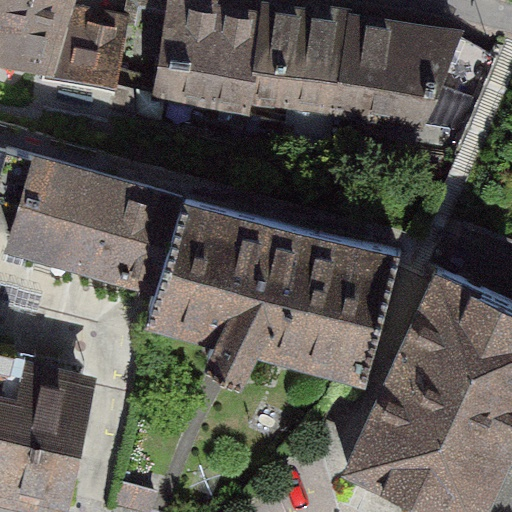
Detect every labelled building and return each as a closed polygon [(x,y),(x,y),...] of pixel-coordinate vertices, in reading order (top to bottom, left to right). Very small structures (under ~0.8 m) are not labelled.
[(0,0),(0,58),(49,73),(67,0),(0,0)] [(266,14),(178,0),(174,0),(159,93),(251,108),(253,95),(266,14)] [(266,14),(253,95),(338,109),(352,16),(270,4),(266,14)] [(352,16),(338,109),(464,129),(494,54),(455,47),(460,33),(352,16)] [(184,194),(7,146),(0,174),(0,193),(22,200),(13,237),(158,278),(184,194)] [(401,247),(184,194),(158,278),(147,308),(223,327),(209,354),(242,373),(261,337),(371,369),(401,247)] [(481,511),(511,443),(511,300),(443,269),(351,465),(451,511),(481,511)] [(0,481),(61,496),(86,369),(0,349),(0,481)]
